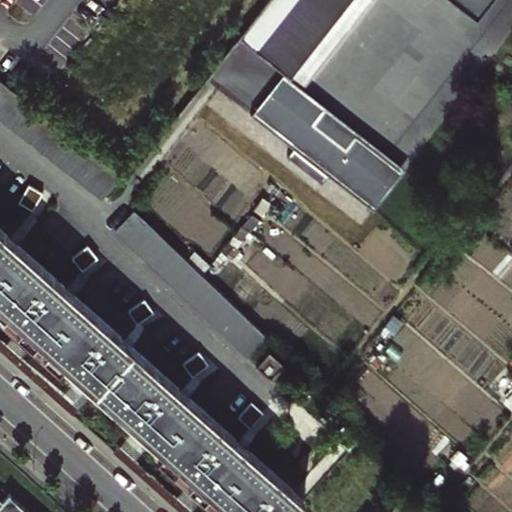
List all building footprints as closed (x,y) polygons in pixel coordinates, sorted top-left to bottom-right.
[(268,0),(240,37),(289,75),(345,0),(268,0)] [(367,0),(345,0),(289,75),(303,85),(367,0)] [(329,177),(333,171),(379,206),(410,165),(287,74),(258,112),(300,143),(294,151),(329,177)] [(119,175),(0,80),(0,117),(101,198),(119,175)] [(272,332),(205,271),(134,207),(114,229),(252,354),(272,332)] [(285,511),(302,495),(0,224),(0,294),(10,304),(8,306),(24,320),(26,318),(68,355),(65,357),(81,371),(83,369),(125,406),(123,408),(139,423),(141,421),(183,457),(180,460),(197,475),(199,472),(240,509),(237,511),(238,511),(285,511)] [(21,324),(24,320),(8,306),(5,310),(21,324)] [(262,367),(278,380),(290,364),(275,352),(262,367)] [(77,375),(81,371),(65,357),(62,361),(77,375)] [(80,380),(69,398),(82,405),(92,387),(80,380)] [(255,422),(266,408),(254,398),(242,412),(255,422)] [(136,427),(139,423),(123,408),(119,412),(136,427)] [(193,478),(197,475),(180,460),(176,464),(193,478)] [(0,511),(33,511),(15,496),(8,503),(0,495),(0,511)]
